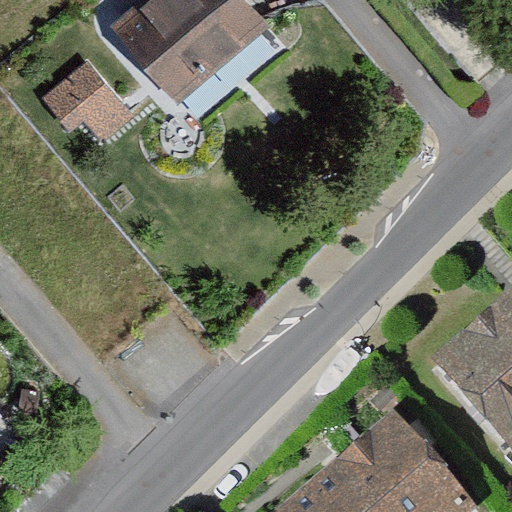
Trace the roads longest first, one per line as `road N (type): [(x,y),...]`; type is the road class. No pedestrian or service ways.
road 1 (residential): [(147,511),(496,165)]
road 2 (residential): [(354,0),(496,165)]
